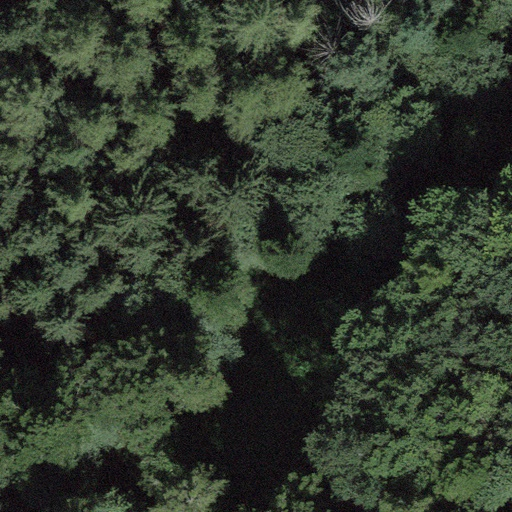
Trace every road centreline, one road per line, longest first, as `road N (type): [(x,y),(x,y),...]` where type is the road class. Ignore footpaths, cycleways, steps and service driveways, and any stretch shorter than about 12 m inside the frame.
road 1 (track): [(238,511),(260,464),(320,400),(396,258),(511,163)]
road 2 (track): [(0,108),(99,0)]
